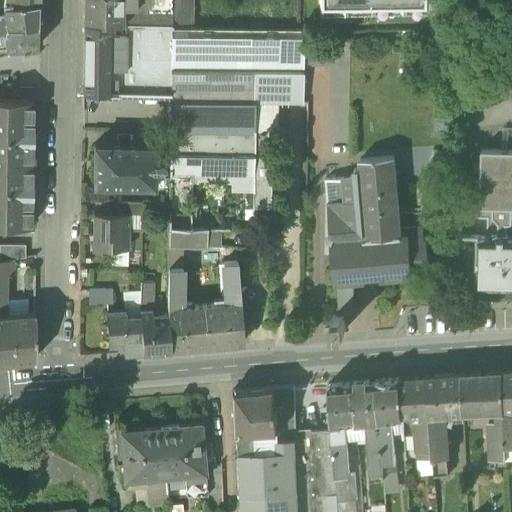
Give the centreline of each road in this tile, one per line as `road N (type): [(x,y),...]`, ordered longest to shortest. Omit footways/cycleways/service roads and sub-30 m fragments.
road 1 (tertiary): [(57,381),(511,347)]
road 2 (residential): [(65,0),(57,381)]
